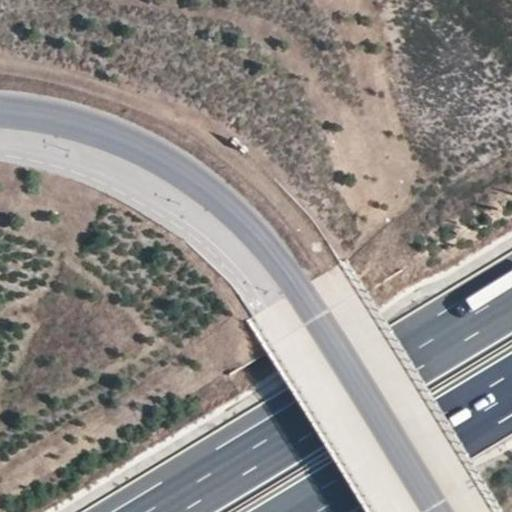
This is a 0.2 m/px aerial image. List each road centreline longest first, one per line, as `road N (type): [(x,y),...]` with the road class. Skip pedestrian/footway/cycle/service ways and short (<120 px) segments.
road 1 (tertiary): [(0,111),(106,132),(204,185),(310,306),(436,511)]
road 2 (motorway): [(511,301),(163,511)]
road 3 (motorway): [(300,511),(511,383)]
